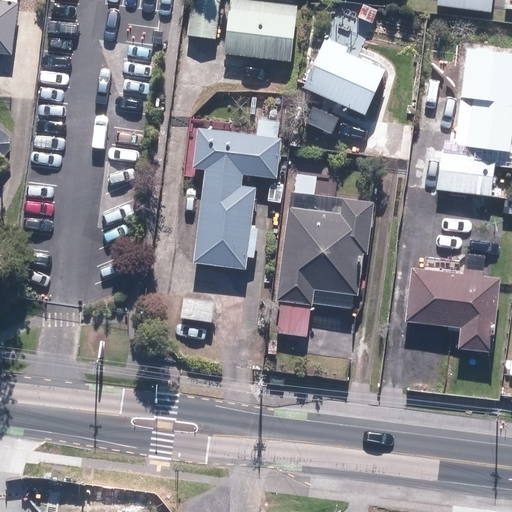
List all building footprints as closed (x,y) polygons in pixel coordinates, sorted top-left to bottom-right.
[(490,0),(435,0),(434,8),(488,16),(490,0)] [(297,9),(227,3),(222,58),(292,64),(297,9)] [(0,59),(9,60),(15,8),(0,6),(0,59)] [(176,19),(105,10),(100,46),(172,55),(176,19)] [(362,119),(382,75),(340,56),(343,50),(320,40),(297,90),(362,119)] [(511,106),(511,55),(462,50),(450,149),(506,155),(511,106)] [(166,127),(124,122),(118,174),(160,179),(166,127)] [(0,156),(13,136),(0,127),(0,156)] [(274,139),(192,133),(189,172),(197,172),(191,266),(244,270),(251,178),(271,179),(274,139)] [(496,155),(464,152),(438,150),(434,194),(492,199),(496,155)] [(337,215),(288,210),(278,303),(311,307),(312,295),(353,300),(358,256),(366,257),(372,208),(338,204),(337,215)] [(493,274),(407,270),(404,326),(456,329),(455,353),(483,354),(485,328),(490,328),(493,274)] [(216,301),(181,296),(177,320),(212,325),(216,301)] [(309,311),(277,308),(274,336),(307,339),(309,311)]
